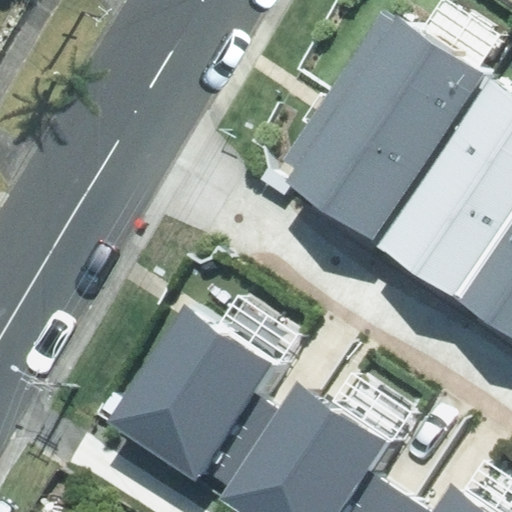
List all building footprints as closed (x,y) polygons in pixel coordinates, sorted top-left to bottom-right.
[(289,168),(277,187),(511,338),(511,95),(377,8),(278,161),(289,168)] [(187,312),(110,425),(198,483),(204,474),(223,487),(276,407),(251,391),(268,366),(187,312)] [(511,351),(476,329),(448,371),(507,409),(511,400),(511,351)] [(296,392),(220,505),(230,511),(369,511),(386,487),(361,470),(377,446),(296,392)] [(487,511),(458,492),(445,511),(435,511),(417,500),(408,511),(487,511)]
